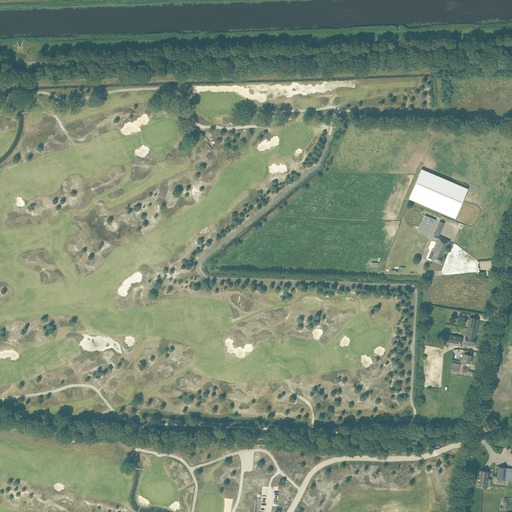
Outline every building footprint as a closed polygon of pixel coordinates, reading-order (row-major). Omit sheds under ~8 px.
[(468,190),(421,170),(408,199),(455,220),(468,190)] [(419,229),(430,233),(436,220),(425,215),(422,222),(421,222),(418,228),(419,229)] [(432,260),(433,261),(441,264),(444,256),(443,255),(449,241),(446,240),(445,239),(442,238),(440,237),(438,237),(444,223),(440,222),(434,235),(433,238),(437,240),(433,251),(435,252),(434,255),(432,260)] [(478,320),(469,318),(466,335),(464,344),(468,345),(473,346),(475,337),(478,320)] [(445,338),(444,343),(455,345),(460,346),(462,338),(457,337),(445,335),(445,338)] [(472,351),(467,350),(467,351),(463,350),(462,357),(463,358),(462,362),(470,364),(471,356),(472,351)] [(452,361),(450,370),(451,370),(455,371),(458,372),(460,363),(452,361)] [(511,468),(498,467),(496,483),(501,483),(505,484),(505,480),(511,480),(511,468)] [(477,486),(486,487),(488,472),(479,471),(477,486)]
